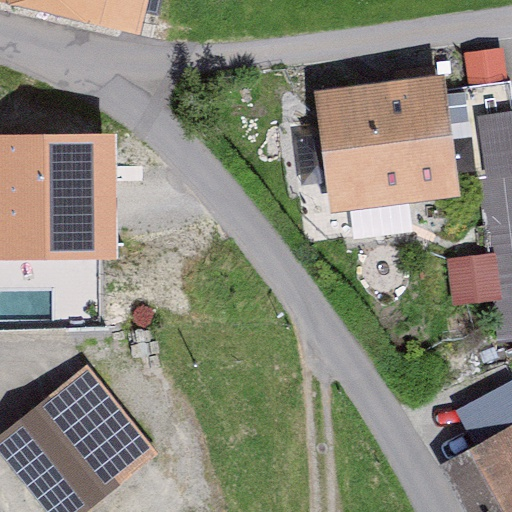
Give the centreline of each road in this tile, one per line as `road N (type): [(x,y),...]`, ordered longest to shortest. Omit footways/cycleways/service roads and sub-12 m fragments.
road 1 (unclassified): [(434,511),(385,421),(261,246),(158,125),(92,70)]
road 2 (unclassified): [(511,28),(92,70)]
